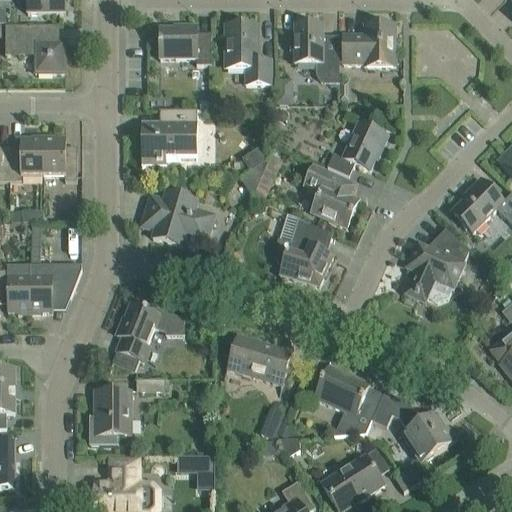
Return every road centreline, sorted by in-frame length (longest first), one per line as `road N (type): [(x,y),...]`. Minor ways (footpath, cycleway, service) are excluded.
road 1 (residential): [(511,51),(470,4),(107,4)]
road 2 (residential): [(342,334),(392,237),(511,115)]
road 3 (residential): [(106,263),(342,334)]
road 4 (residential): [(342,334),(441,379),(511,429)]
road 5 (residential): [(55,511),(60,396),(75,350)]
road 6 (residential): [(106,263),(108,106)]
